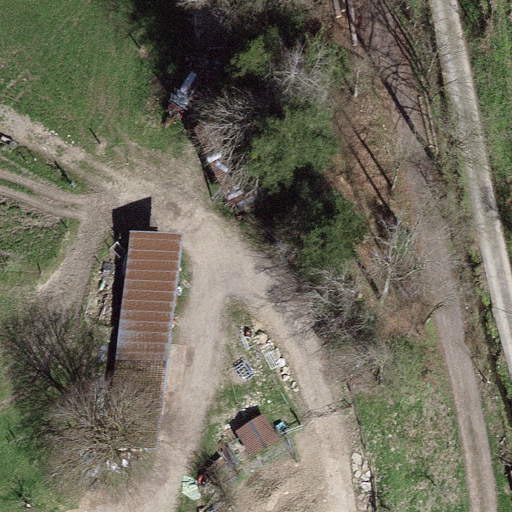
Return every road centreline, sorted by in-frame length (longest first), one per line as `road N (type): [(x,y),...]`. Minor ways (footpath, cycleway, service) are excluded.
road 1 (track): [(493,511),(487,448),(369,0)]
road 2 (track): [(437,0),(511,299)]
